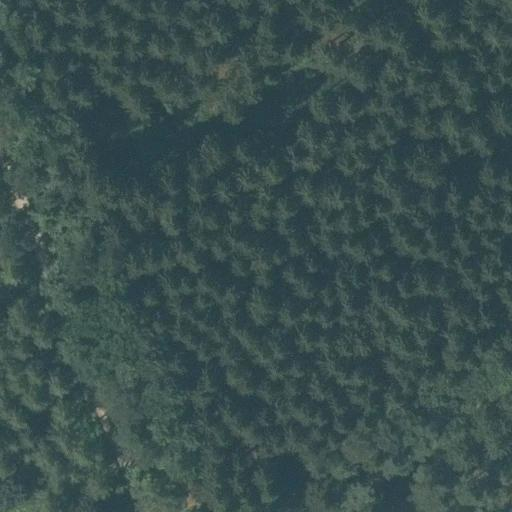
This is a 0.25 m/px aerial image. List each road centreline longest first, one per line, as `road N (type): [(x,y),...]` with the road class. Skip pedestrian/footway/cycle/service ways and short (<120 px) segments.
road 1 (track): [(146,511),(0,154)]
road 2 (track): [(511,347),(438,431),(376,478),(349,511)]
